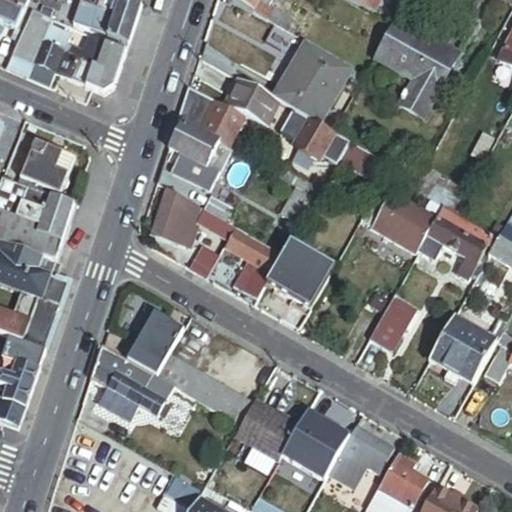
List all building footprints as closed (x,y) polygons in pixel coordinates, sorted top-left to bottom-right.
[(0,0),(0,5),(21,14),(31,18),(32,15),(38,1),(35,0),(0,0)] [(128,50),(141,9),(119,0),(118,0),(115,9),(111,7),(108,13),(100,10),(98,9),(89,31),(106,38),(106,41),(128,50)] [(95,0),(103,3),(111,7),(115,9),(118,0),(95,0)] [(236,0),(233,5),(269,25),(275,14),(269,10),(260,5),(263,0),(236,0)] [(275,0),(263,0),(260,5),(269,10),(275,0)] [(385,0),(355,0),(379,12),(385,0)] [(98,9),(84,3),(76,25),(89,31),(98,9)] [(111,7),(103,3),(100,10),(108,13),(111,7)] [(0,24),(15,30),(21,14),(0,5),(0,24)] [(24,34),(31,18),(21,14),(15,30),(24,34)] [(269,25),(287,36),(293,24),(275,14),(269,25)] [(51,23),(32,15),(31,18),(24,34),(20,44),(13,59),(32,67),(44,41),(47,32),(51,23)] [(398,23),(377,60),(418,83),(403,109),(426,122),(462,57),(440,44),(438,46),(398,23)] [(60,38),(47,32),(44,41),(56,46),(60,38)] [(69,41),(60,38),(56,46),(65,50),(69,41)] [(6,39),(0,52),(0,68),(8,71),(13,59),(20,44),(6,39)] [(113,91),(126,55),(90,40),(84,54),(78,67),(71,83),(103,97),(113,91)] [(56,46),(44,41),(32,67),(27,80),(48,89),(54,76),(63,55),(65,50),(56,46)] [(303,44),(270,101),(276,104),(309,47),(303,44)] [(296,114),(320,128),(352,71),(309,47),(276,104),(280,106),(296,114)] [(78,67),(84,54),(71,50),(68,58),(67,62),(78,67)] [(499,65),(511,71),(511,58),(505,54),(499,65)] [(54,76),(71,83),(78,67),(67,62),(68,58),(63,55),(54,76)] [(13,59),(8,71),(27,80),(32,67),(13,59)] [(270,101),(238,83),(224,110),(244,119),(268,131),(280,106),(276,104),(270,101)] [(209,103),(190,93),(179,124),(183,130),(194,135),(209,103)] [(194,135),(229,152),(244,119),(224,110),(209,103),(194,135)] [(296,114),(282,137),(303,149),(300,154),(319,165),(321,160),(339,171),(341,166),(353,146),(320,128),(296,114)] [(229,152),(194,135),(183,130),(170,154),(173,155),(202,168),(221,177),(234,154),(229,152)] [(33,146),(19,181),(60,197),(74,162),(33,146)] [(384,190),(390,179),(396,169),(353,146),(341,166),(384,190)] [(198,177),(202,168),(173,155),(169,164),(198,177)] [(314,200),(319,203),(324,194),(269,162),(264,171),(300,192),(314,200)] [(19,181),(4,175),(2,182),(13,186),(17,187),(19,181)] [(395,198),(402,186),(390,179),(384,190),(383,190),(395,198)] [(60,197),(19,181),(17,187),(37,195),(49,199),(57,203),(60,197)] [(13,186),(2,182),(0,185),(0,215),(1,216),(13,186)] [(449,197),(422,182),(415,194),(434,205),(442,210),(445,205),(449,197)] [(1,216),(0,215),(0,222),(36,235),(43,215),(31,210),(37,195),(17,187),(13,186),(1,216)] [(299,227),(314,200),(300,192),(285,219),(299,227)] [(199,225),(232,242),(236,234),(238,232),(227,226),(205,213),(169,194),(152,238),(185,250),(194,225),(198,226),(199,225)] [(43,215),(49,199),(37,195),(31,210),(43,215)] [(420,257),(439,224),(427,217),(395,198),(387,211),(375,204),(362,226),(418,259),(419,256),(420,257)] [(62,245),(74,209),(57,203),(49,199),(43,215),(36,235),(62,245)] [(212,200),(205,213),(227,226),(234,212),(212,200)] [(442,210),(434,205),(427,217),(439,224),(446,213),(442,210)] [(460,214),(445,205),(442,210),(446,213),(457,219),(460,214)] [(484,235),(457,219),(446,213),(439,224),(420,257),(437,266),(446,251),(468,263),(458,279),(470,286),(490,252),(478,245),(484,235)] [(0,247),(54,267),(62,245),(36,235),(0,222),(0,247)] [(511,233),(508,231),(500,245),(511,251),(511,233)] [(232,242),(227,251),(262,271),(272,254),(236,234),(232,242)] [(511,251),(500,245),(491,261),(511,272),(511,251)] [(0,312),(0,336),(9,340),(45,355),(68,288),(55,283),(49,281),(54,267),(0,247),(0,287),(20,295),(12,317),(0,312)] [(288,255),(309,267),(311,263),(291,250),(288,255)] [(208,283),(220,261),(203,251),(191,273),(208,283)] [(255,310),(269,287),(286,258),(277,253),(275,256),(272,254),(262,271),(247,298),(254,302),(251,307),(255,310)] [(269,287),(312,313),(331,280),(309,267),(288,255),(286,258),(269,287)] [(511,281),(511,272),(491,261),(479,281),(504,295),(511,281)] [(60,269),(54,267),(49,281),(55,283),(60,269)] [(417,312),(395,299),(369,345),(391,357),(417,312)] [(157,383),(164,371),(171,359),(184,335),(155,318),(128,366),(157,383)] [(455,324),(431,364),(450,375),(447,382),(457,388),(461,381),(474,389),(479,381),(497,349),(455,324)] [(511,342),(504,338),(501,342),(507,346),(503,353),(511,357),(511,342)] [(45,355),(9,340),(2,360),(38,373),(45,355)] [(501,342),(497,349),(501,351),(503,353),(507,346),(501,342)] [(511,357),(503,353),(501,351),(484,381),(499,389),(511,366),(511,357)] [(181,396),(157,383),(128,366),(103,352),(92,385),(110,396),(140,413),(159,424),(173,398),(178,401),(181,396)] [(171,359),(164,371),(190,385),(196,374),(171,359)] [(38,373),(2,360),(0,365),(0,376),(0,402),(24,412),(38,373)] [(190,385),(164,371),(157,383),(181,396),(242,431),(256,408),(196,374),(190,385)] [(140,413),(110,396),(101,411),(131,428),(140,413)] [(0,402),(0,423),(17,431),(24,412),(0,402)] [(345,421),(316,404),(300,432),(298,434),(296,439),(310,447),(320,430),(339,440),(332,452),(342,458),(356,432),(364,419),(351,411),(345,421)] [(276,418),(256,407),(256,408),(242,431),(236,443),(253,453),(276,466),(279,468),(296,439),(298,434),(275,421),(276,418)] [(300,432),(276,418),(275,421),(298,434),(300,432)] [(320,430),(310,447),(327,457),(323,465),(334,471),(342,458),(332,452),(339,440),(320,430)] [(395,454),(356,432),(342,458),(356,466),(353,472),(364,478),(367,472),(368,473),(380,480),(395,454)] [(276,466),(253,453),(245,468),(267,481),(276,466)] [(356,466),(342,458),(334,471),(329,479),(356,495),(368,473),(367,472),(364,478),(353,472),(356,466)] [(417,471),(398,460),(375,500),(381,504),(380,505),(391,511),(414,511),(429,486),(413,477),(417,471)] [(178,483),(167,502),(185,511),(193,511),(203,496),(178,483)] [(475,511),(438,491),(426,511),(475,511)] [(381,504),(375,500),(368,511),(391,511),(380,505),(381,504)] [(183,511),(165,501),(159,511),(183,511)]
